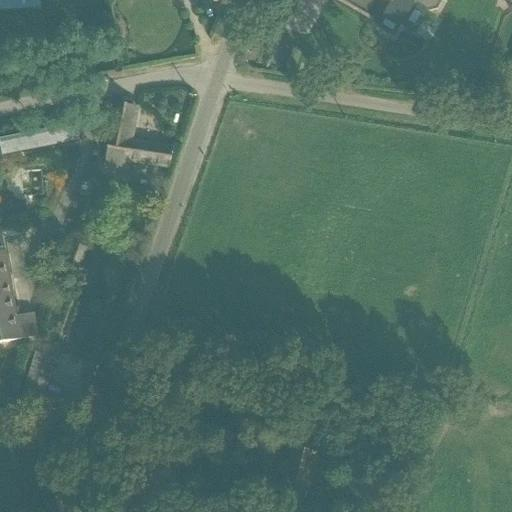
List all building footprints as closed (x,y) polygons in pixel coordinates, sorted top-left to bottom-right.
[(0,0),(0,14),(41,15),(40,0),(0,0)] [(356,0),(407,27),(421,0),(356,0)] [(15,88),(0,90),(0,115),(20,111),(15,88)] [(105,162),(167,173),(173,145),(135,138),(141,106),(116,101),(105,162)] [(0,343),(23,339),(6,249),(0,250),(0,343)] [(51,314),(28,314),(29,345),(52,344),(51,314)] [(55,386),(64,354),(47,349),(39,381),(55,386)] [(279,492),(332,500),(339,454),(287,446),(279,492)]
